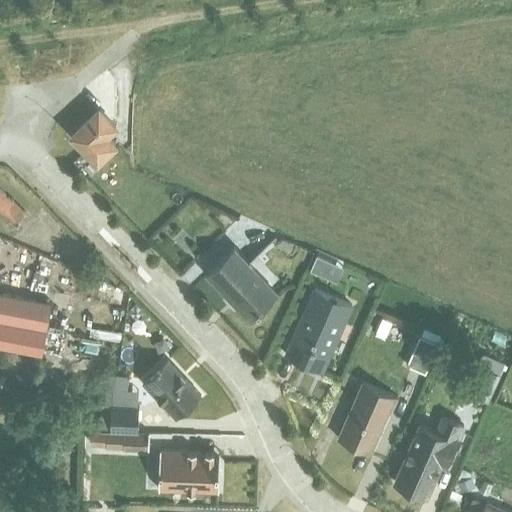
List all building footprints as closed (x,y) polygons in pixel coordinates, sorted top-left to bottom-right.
[(100,105),(73,132),(99,158),(118,140),(110,132),(118,124),(100,105)] [(0,187),(0,213),(12,225),(27,210),(25,209),(24,210),(0,187)] [(235,244),(207,271),(252,317),(280,291),(235,244)] [(317,253),(310,268),(337,280),(344,265),(317,253)] [(376,273),(367,291),(380,297),(389,279),(376,273)] [(316,286),(286,352),(323,369),(353,303),(350,301),(353,294),(320,280),(316,286)] [(0,289),(0,317),(15,320),(48,326),(53,300),(0,289)] [(0,318),(0,343),(43,351),(47,327),(0,318)] [(92,325),(90,335),(121,340),(123,331),(92,325)] [(420,334),(407,363),(426,371),(442,334),(425,327),(422,335),(420,334)] [(480,355),(464,390),(489,400),(507,360),(484,351),(482,356),(480,355)] [(168,357),(143,380),(176,417),(202,393),(168,357)] [(114,403),(117,372),(107,370),(102,403),(105,403),(112,403),(114,403)] [(117,372),(114,403),(112,429),(139,430),(140,404),(138,404),(138,387),(127,387),(129,373),(127,373),(124,372),(117,372)] [(364,380),(338,436),(372,451),(390,410),(392,411),(399,395),(364,380)] [(422,422),(396,481),(427,495),(441,463),(447,466),(466,423),(443,412),(436,428),(422,422)] [(92,429),(91,443),(107,444),(106,445),(149,447),(150,430),(139,430),(92,429)] [(162,447),(159,487),(219,489),(221,449),(162,447)] [(462,466),(453,488),(458,490),(475,485),(473,476),(469,476),(472,471),(462,466)] [(450,487),(445,500),(461,507),(465,499),(460,497),(462,492),(458,490),(453,488),(450,487)] [(481,511),(486,502),(473,496),(465,511),(481,511)] [(481,511),(511,511),(511,510),(487,499),(486,502),(481,511)]
